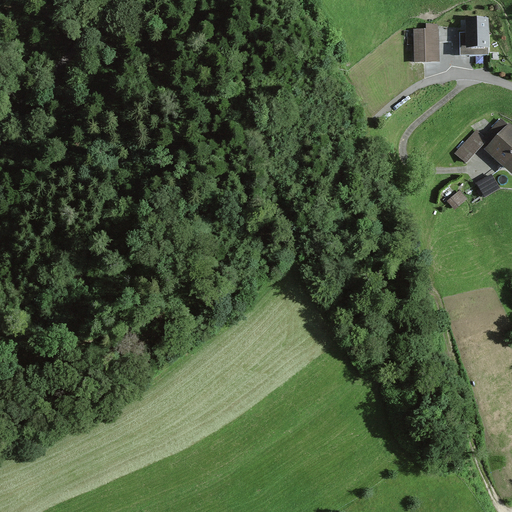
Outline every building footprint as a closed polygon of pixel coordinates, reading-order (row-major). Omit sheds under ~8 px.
[(488,20),(465,20),(466,52),(490,51),(488,20)] [(439,30),(415,30),(416,62),(440,61),(439,30)] [(476,132),(455,155),(467,165),(483,147),(511,172),(511,128),(502,120),(484,139),(476,132)] [(493,179),(480,187),(486,197),(500,189),(493,179)] [(461,193),(450,203),(458,211),(468,201),(461,193)]
